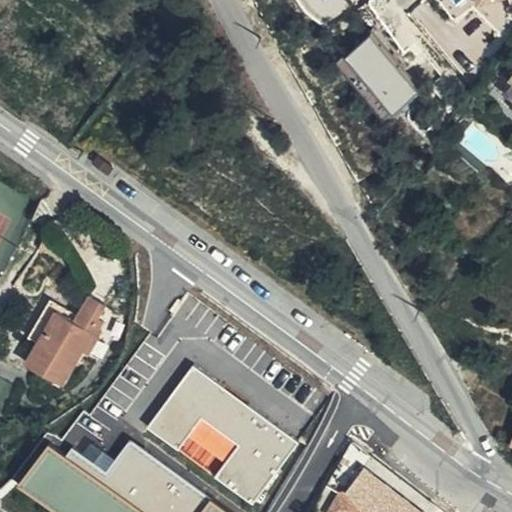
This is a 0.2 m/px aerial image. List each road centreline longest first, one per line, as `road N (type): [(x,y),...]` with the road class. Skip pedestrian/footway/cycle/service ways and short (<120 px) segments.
road 1 (tertiary): [(490,483),(0,123)]
road 2 (residential): [(490,483),(489,449),(228,0)]
road 3 (track): [(323,170),(249,122),(173,0)]
road 4 (unknown): [(277,511),(338,425),(373,397)]
